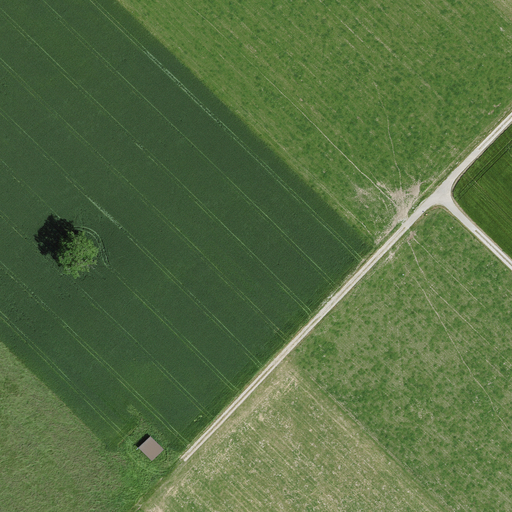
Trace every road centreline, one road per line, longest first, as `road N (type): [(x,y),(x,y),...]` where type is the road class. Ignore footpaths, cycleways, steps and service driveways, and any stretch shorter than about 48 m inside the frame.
road 1 (track): [(131,511),(437,195)]
road 2 (track): [(511,266),(437,195),(511,116)]
